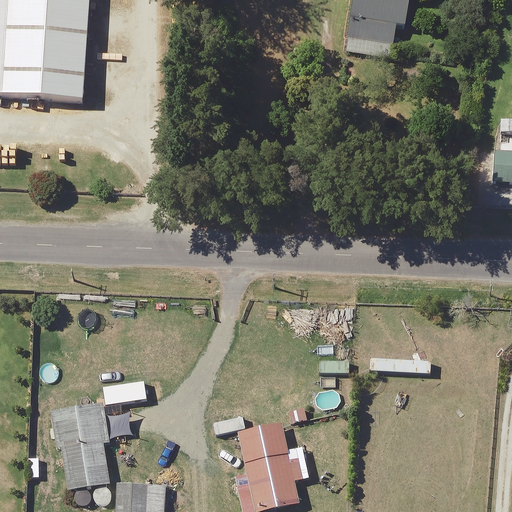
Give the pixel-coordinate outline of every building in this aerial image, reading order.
[(90,0),(0,0),(0,112),(87,115),(90,0)] [(355,0),(348,57),(397,64),(400,41),(405,0),(355,0)] [(511,160),(494,160),(492,187),(511,188),(511,160)] [(431,366),(372,363),(371,377),(431,380),(431,366)] [(64,451),(70,497),(92,494),(94,511),(115,508),(102,411),(54,418),(58,452),(64,451)] [(129,432),(127,414),(112,415),(114,434),(129,432)] [(297,511),(292,487),(302,484),(300,471),(289,473),(281,433),(240,442),(252,496),(241,498),(244,511),(297,511)] [(165,511),(166,494),(119,491),(117,511),(165,511)]
